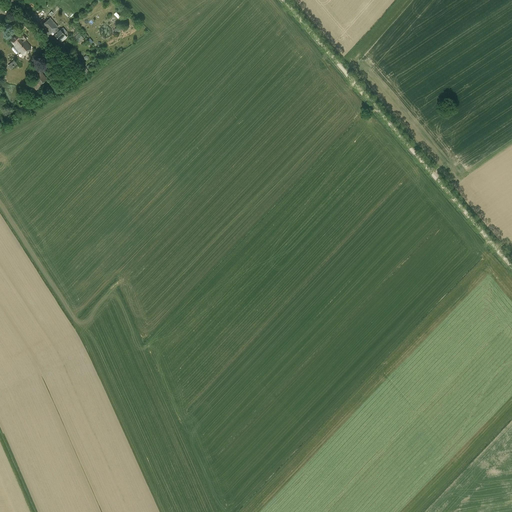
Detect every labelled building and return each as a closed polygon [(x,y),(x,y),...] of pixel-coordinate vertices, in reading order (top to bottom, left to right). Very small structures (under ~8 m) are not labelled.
[(49,34),(52,31),(55,34),(54,35),(58,40),(59,40),(61,43),(67,37),(60,30),(59,30),(57,27),(58,27),(50,18),(42,25),(49,34)] [(9,40),(21,53),(23,55),(31,48),(24,40),(26,39),(23,36),(21,37),(17,33),(9,40)] [(84,39),(79,33),(73,38),(78,44),(84,39)] [(7,65),(11,69),(17,64),(14,60),(7,65)] [(38,69),(30,76),(34,80),(27,86),(32,91),(39,89),(41,87),(40,85),(47,79),(38,69)]
